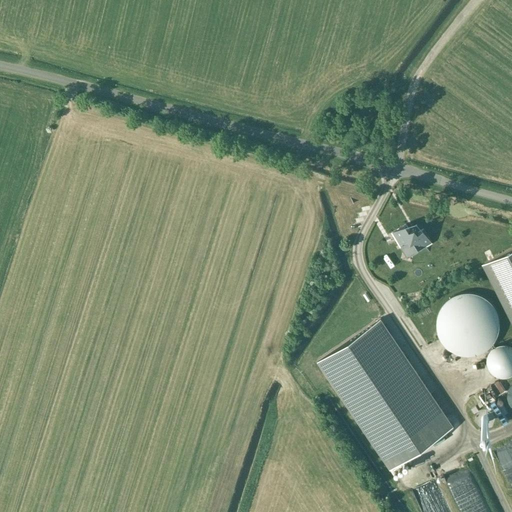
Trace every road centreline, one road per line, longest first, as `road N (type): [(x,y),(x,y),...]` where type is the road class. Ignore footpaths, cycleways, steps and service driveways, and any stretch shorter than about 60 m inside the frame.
road 1 (unclassified): [(0,65),(511,200)]
road 2 (track): [(473,0),(401,91),(349,86),(320,104),(302,144)]
